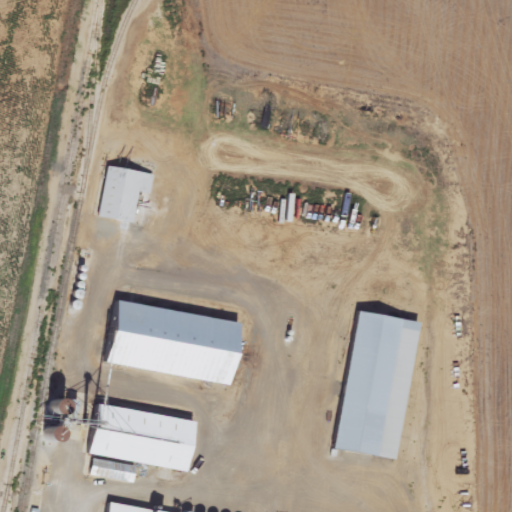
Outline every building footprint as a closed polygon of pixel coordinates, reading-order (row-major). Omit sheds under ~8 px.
[(148,197),(152,177),(104,169),(96,219),(130,225),(135,195),(148,197)] [(96,365),(226,387),(237,324),(107,302),(96,365)] [(330,452),(392,461),(413,325),(350,316),(330,452)] [(41,401),(39,415),(49,416),(50,402),(41,401)] [(81,458),(89,460),(86,478),(130,485),(133,467),(183,474),(191,422),(89,407),(81,458)]
